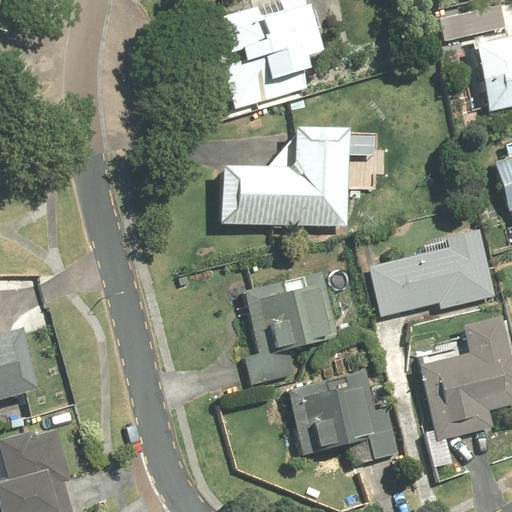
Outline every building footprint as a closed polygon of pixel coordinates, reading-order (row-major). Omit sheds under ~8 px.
[(230,62),(217,66),(231,111),(231,112),(303,88),(298,71),(301,70),(297,58),(315,53),(299,0),(278,0),(217,18),(227,54),(232,52),(235,61),(230,62)] [(511,52),(469,63),(481,114),(511,106),(511,52)] [(276,168),(213,167),(212,225),(340,227),(341,129),(285,128),(285,161),(276,168)] [(505,158),(486,165),(503,213),(506,211),(511,227),(511,152),(504,156),(505,158)] [(442,249),(363,267),(375,318),(433,305),(435,310),(490,298),(475,230),(440,238),(442,249)] [(315,272),(237,292),(253,354),(239,358),(247,387),(288,376),(282,350),(331,338),(315,272)] [(511,356),(511,354),(504,356),(494,318),(455,328),(462,355),(413,367),(431,442),(489,428),(485,411),(511,404),(511,356)] [(0,399),(30,391),(13,329),(0,332),(0,399)] [(393,454),(382,409),(369,412),(359,372),(281,391),(296,456),(363,440),(367,460),(393,454)] [(0,466),(4,481),(0,481),(0,511),(68,511),(61,484),(66,482),(51,430),(24,438),(23,433),(0,439),(0,466)]
